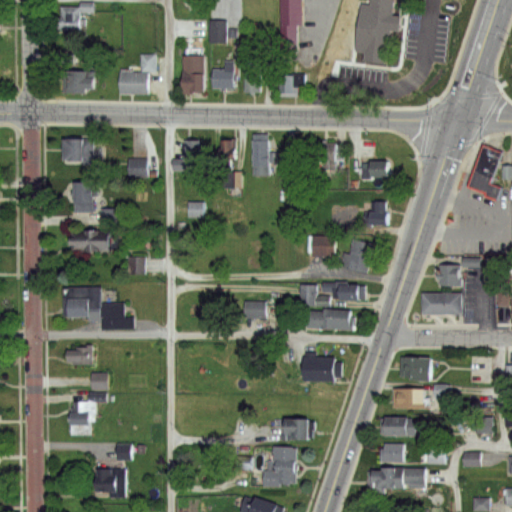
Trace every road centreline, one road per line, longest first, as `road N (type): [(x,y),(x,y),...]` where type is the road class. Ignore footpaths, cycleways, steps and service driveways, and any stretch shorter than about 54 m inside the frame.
road 1 (residential): [(35,511),(30,0)]
road 2 (residential): [(0,112),(450,121)]
road 3 (primary): [(324,511),(422,220)]
road 4 (primary): [(450,121),(498,0)]
road 5 (residential): [(511,338),(389,337)]
